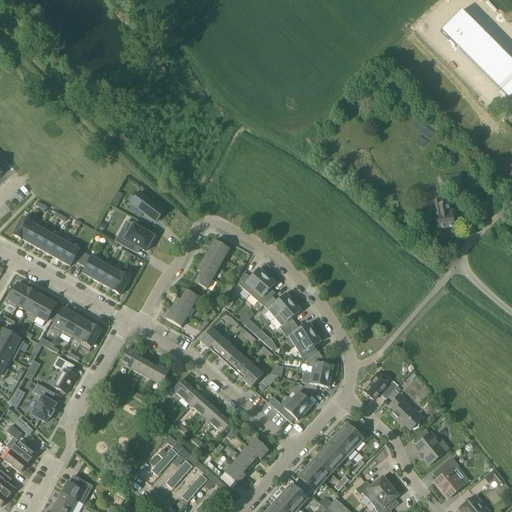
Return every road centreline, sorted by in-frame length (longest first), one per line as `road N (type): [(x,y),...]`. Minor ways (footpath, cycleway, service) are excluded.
road 1 (residential): [(345,397),(353,365),(310,289),(272,252),(217,222),(197,226),(136,328)]
road 2 (residential): [(32,511),(126,322)]
road 3 (residential): [(136,328),(195,362),(294,451)]
road 4 (residential): [(437,511),(394,440),(345,397)]
road 5 (unclassified): [(511,203),(463,260),(468,275),(511,311)]
road 6 (residential): [(126,322),(17,260)]
